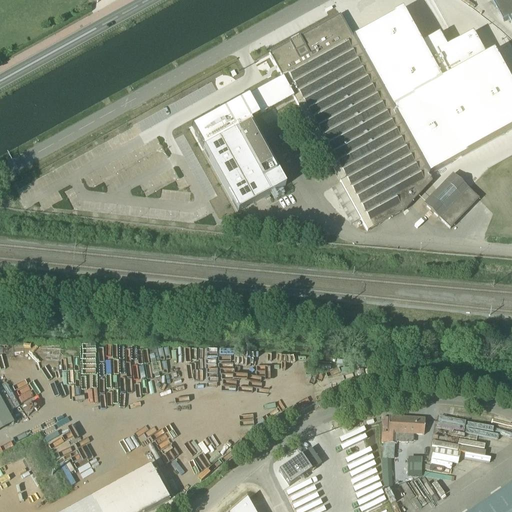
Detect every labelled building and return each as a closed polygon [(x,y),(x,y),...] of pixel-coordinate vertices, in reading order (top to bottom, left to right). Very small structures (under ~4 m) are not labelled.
[(373,0),(368,0),(357,7),(360,12),(376,4),(373,0)] [(511,25),(511,0),(492,0),(490,1),(491,1),(504,22),(509,20),(511,25)] [(289,44),(269,55),(367,232),(402,212),(431,183),(386,102),(392,100),(380,77),(375,80),(339,16),(299,38),(289,43),(289,44)] [(203,149),(237,213),(285,187),(250,123),(203,149)] [(423,204),(444,224),(449,230),(478,200),(452,175),(423,204)] [(381,443),(383,443),(394,444),(396,444),(396,443),(408,444),(409,435),(423,436),(425,420),(388,417),(387,433),(382,432),(381,443)] [(163,452),(50,511),(136,511),(182,488),(163,452)] [(302,453),(281,471),(293,485),(314,467),(302,453)] [(392,474),(391,460),(382,460),(380,460),(381,475),(381,477),(391,477),(392,476),(392,474)] [(511,511),(511,483),(468,511),(511,511)] [(253,511),(251,507),(246,499),(231,511),(253,511)]
